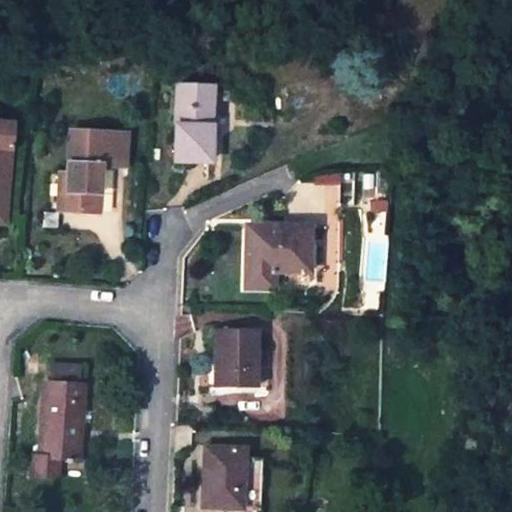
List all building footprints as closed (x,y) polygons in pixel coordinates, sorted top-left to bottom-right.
[(210,86),(175,85),(173,160),(208,161),(210,86)] [(0,223),(4,224),(9,148),(10,121),(0,120),(0,223)] [(127,133),(69,132),(67,174),(58,173),(56,211),(97,212),(99,166),(126,167),(127,133)] [(340,215),(340,175),(316,175),(316,215),(340,215)] [(308,284),(311,226),(245,225),(244,288),(273,289),(273,283),(308,284)] [(256,329),(214,329),(214,388),(255,388),(256,329)] [(48,365),(48,381),(80,384),(80,367),(48,365)] [(43,381),(40,442),(40,456),(32,456),(30,475),(46,476),(57,477),(58,458),(79,460),(80,452),(84,384),(80,384),(48,381),(43,381)] [(244,450),(203,448),(200,508),(241,509),(244,450)]
